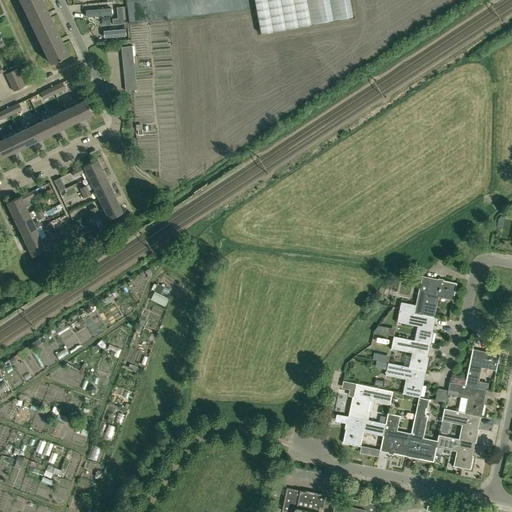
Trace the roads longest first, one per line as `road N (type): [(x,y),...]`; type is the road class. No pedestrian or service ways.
road 1 (residential): [(88,61),(114,114),(111,130),(0,186)]
road 2 (residential): [(493,499),(303,454)]
road 3 (residential): [(511,333),(464,323),(479,263),(511,264)]
